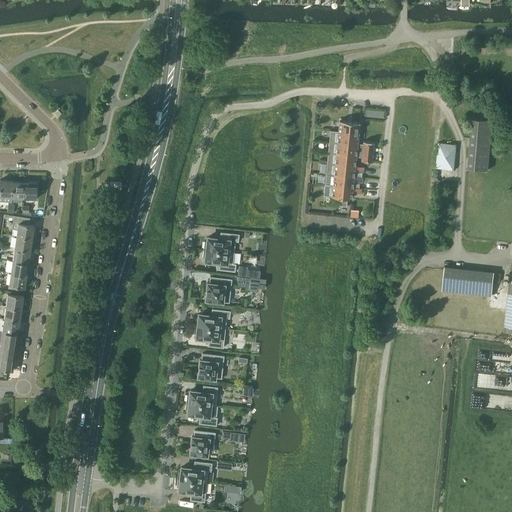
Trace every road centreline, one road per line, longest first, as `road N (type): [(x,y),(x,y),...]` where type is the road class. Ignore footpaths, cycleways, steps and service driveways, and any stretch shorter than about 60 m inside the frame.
road 1 (residential): [(80,478),(146,487),(160,473),(187,193),(210,121),(232,106),(303,91),(390,93)]
road 2 (primary): [(166,98),(106,325),(80,478)]
road 3 (track): [(367,511),(395,305),(425,261),(456,259)]
road 4 (residential): [(0,388),(26,389),(55,156)]
road 5 (residential): [(390,93),(379,229),(304,224)]
